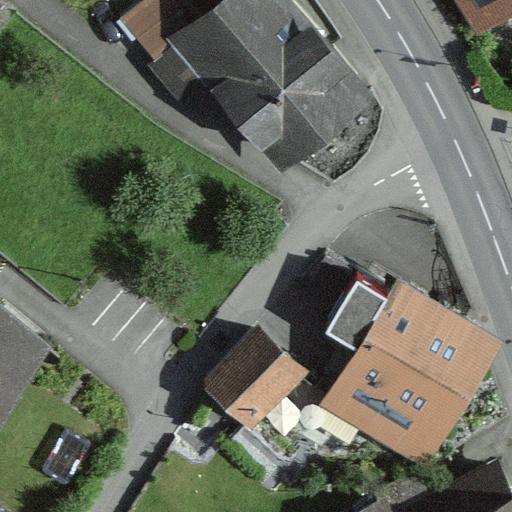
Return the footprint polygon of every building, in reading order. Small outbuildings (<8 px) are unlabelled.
[(132,0),(118,12),(154,55),(148,60),(182,100),(208,78),(279,162),(374,82),(304,0),(132,0)] [(511,0),(460,0),(477,26),(511,3),(511,0)] [(503,328),(396,264),(386,280),(356,263),(324,318),(354,335),(317,398),(424,461),(503,328)] [(0,393),(53,329),(0,285),(0,393)] [(309,357),(258,311),(205,370),(204,381),(251,422),(309,357)] [(511,511),(511,471),(509,472),(497,450),(393,505),(384,487),(335,511),(511,511)]
